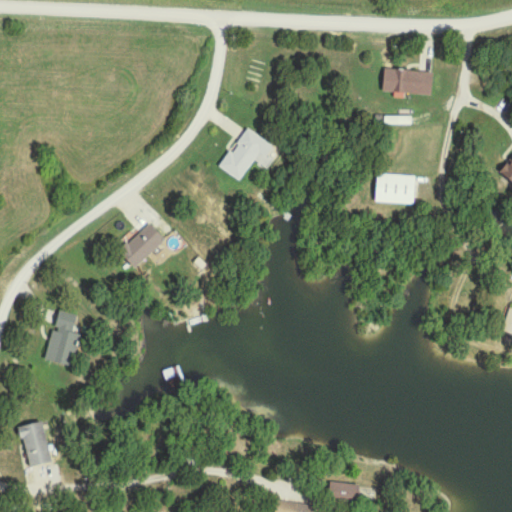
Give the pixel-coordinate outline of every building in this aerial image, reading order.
[(383,92),(431,95),(433,72),(384,69),(383,92)] [(259,154),(265,158),(273,147),(242,126),(234,137),(238,140),(219,168),(240,182),(259,154)] [(511,182),(511,159),(501,172),(511,182)] [(415,176),(377,175),(376,204),(415,204),(415,176)] [(119,252),(136,269),(165,240),(148,223),(119,252)] [(78,334),(73,334),(75,322),(54,319),(47,363),(73,367),(78,334)] [(19,429),(31,469),(53,462),(41,422),(19,429)] [(358,487),(330,484),(328,502),(356,505),(358,487)]
